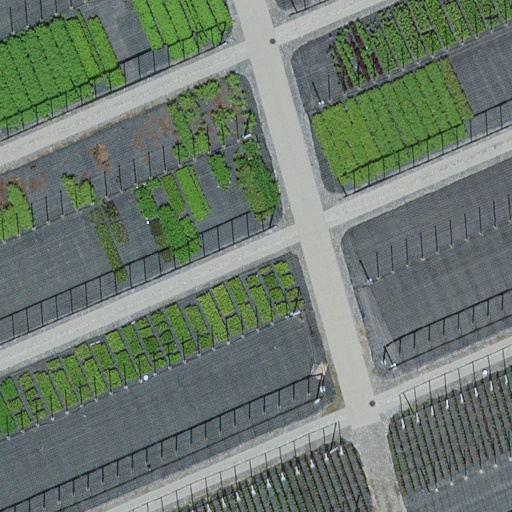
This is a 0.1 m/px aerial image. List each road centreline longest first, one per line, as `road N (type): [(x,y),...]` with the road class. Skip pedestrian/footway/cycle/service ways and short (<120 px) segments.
road 1 (track): [(0,358),(511,137)]
road 2 (track): [(251,0),(391,511)]
road 3 (track): [(511,346),(126,511)]
road 4 (track): [(377,0),(0,160)]
